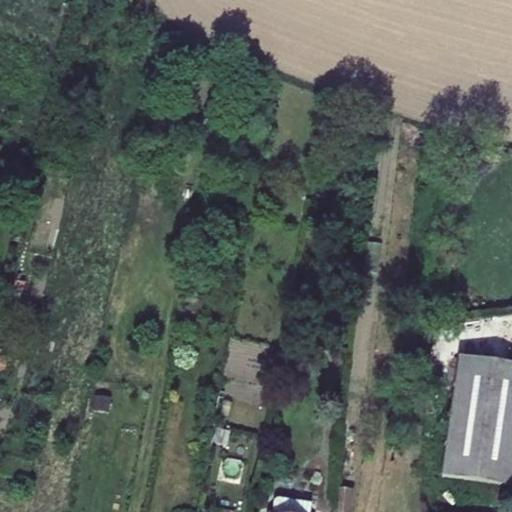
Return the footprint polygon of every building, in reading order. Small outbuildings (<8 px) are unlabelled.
[(511,478),(511,365),(459,357),(442,478),(511,488),(511,478)] [(10,454),(30,460),(45,400),(24,395),(10,454)] [(33,461),(30,460),(10,454),(7,454),(2,477),(28,483),(33,461)] [(333,511),(351,511),(353,491),(336,489),(333,511)] [(274,502),(272,511),(311,511),(312,504),(278,498),(274,502)]
